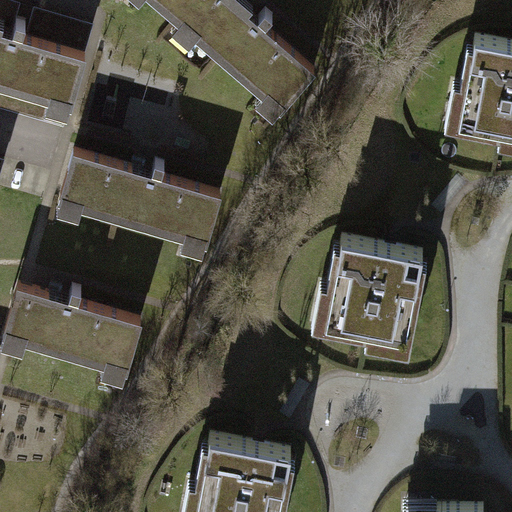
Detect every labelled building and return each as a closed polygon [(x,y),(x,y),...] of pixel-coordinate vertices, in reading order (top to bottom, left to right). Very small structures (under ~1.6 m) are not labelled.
[(0,0),(0,107),(64,126),(88,47),(95,21),(34,4),(27,27),(22,26),(25,16),(17,14),(21,0),(0,0)] [(252,4),(247,0),(141,0),(281,118),(325,66),(252,4)] [(511,38),(478,31),(460,120),(511,130),(511,38)] [(138,156),(80,139),(63,199),(211,242),(229,183),(138,156)] [(466,179),(457,171),(432,201),(442,209),(466,179)] [(395,244),(338,232),(317,330),(403,348),(423,250),(395,244)] [(56,282),(24,273),(6,338),(129,372),(147,307),(56,282)] [(310,381),(299,374),(279,408),(290,414),(310,381)] [(263,438),(202,425),(183,511),(277,511),(292,444),(263,438)] [(484,511),(485,492),(407,492),(406,511),(484,511)]
